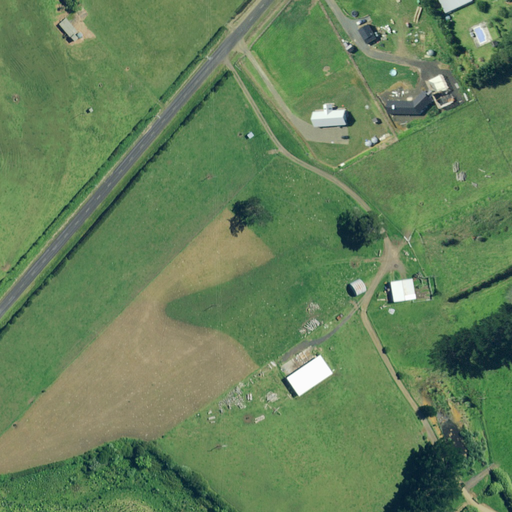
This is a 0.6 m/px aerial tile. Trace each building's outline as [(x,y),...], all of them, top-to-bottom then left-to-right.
[(474,1),(473,0),(440,0),(446,13),(474,1)] [(79,36),(65,19),(58,25),(72,42),(79,36)] [(309,160),(317,151),(312,146),(304,155),(309,160)] [(413,299),(410,279),(389,283),(392,302),(413,299)] [(365,291),(359,280),(350,284),(356,296),(365,291)] [(331,374),(318,356),(285,378),(298,396),(331,374)]
